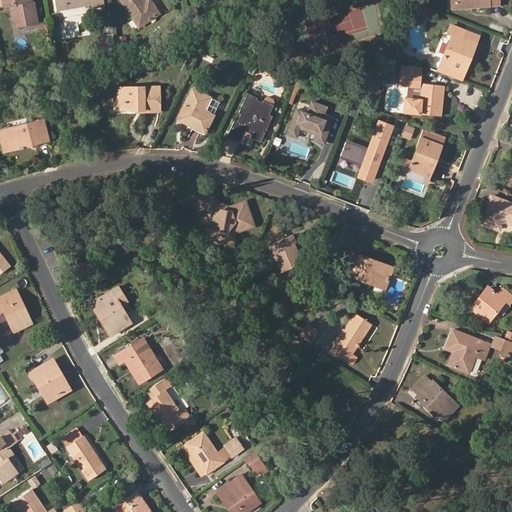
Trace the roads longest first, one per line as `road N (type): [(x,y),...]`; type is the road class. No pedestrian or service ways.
road 1 (residential): [(438,250),(179,162),(125,163),(9,193)]
road 2 (residential): [(185,511),(72,332),(9,193)]
road 3 (residential): [(438,250),(371,410),(284,511)]
road 4 (residential): [(511,66),(438,250)]
